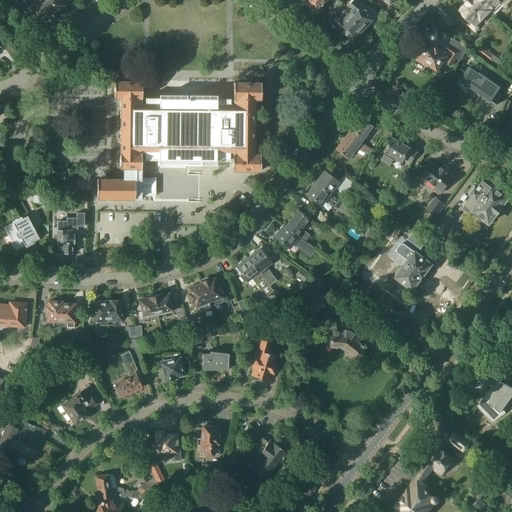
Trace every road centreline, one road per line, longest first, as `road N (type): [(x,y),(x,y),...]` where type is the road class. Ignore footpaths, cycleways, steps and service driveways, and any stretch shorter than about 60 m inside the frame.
road 1 (residential): [(0,273),(145,276),(224,251),(248,233),(359,80)]
road 2 (residential): [(27,506),(88,446),(171,404),(264,404),(310,420),(364,459)]
road 3 (residential): [(364,459),(511,258)]
road 4 (residential): [(511,165),(426,125),(359,80)]
road 5 (residential): [(359,80),(256,0)]
